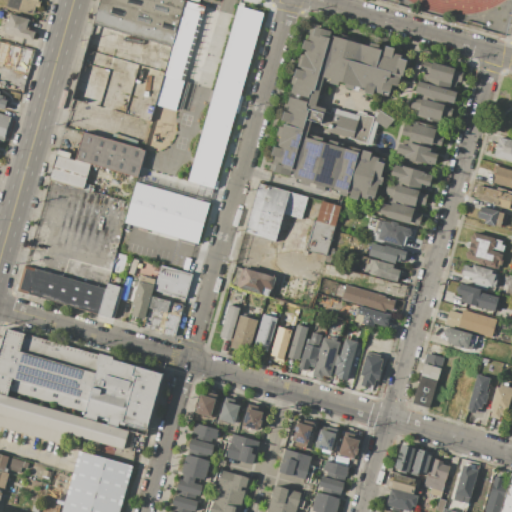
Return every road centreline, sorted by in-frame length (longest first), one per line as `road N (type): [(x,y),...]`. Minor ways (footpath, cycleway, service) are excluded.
road 1 (residential): [(511,453),(0,305)]
road 2 (residential): [(145,511),(288,0)]
road 3 (residential): [(363,511),(493,53)]
road 4 (secondary): [(72,0),(0,255)]
road 5 (residential): [(511,58),(313,0)]
